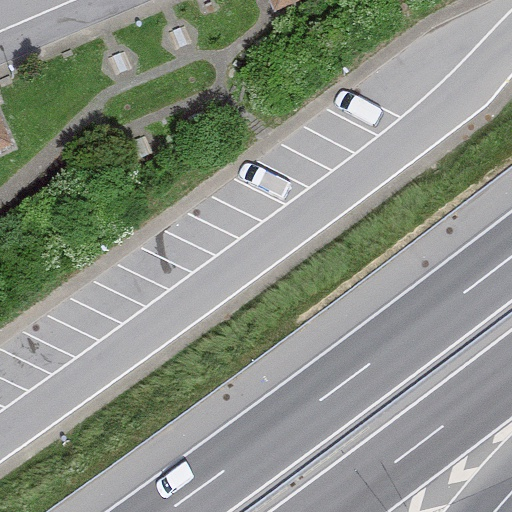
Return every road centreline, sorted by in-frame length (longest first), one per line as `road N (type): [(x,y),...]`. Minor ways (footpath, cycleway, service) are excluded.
road 1 (motorway): [(511,254),(165,511)]
road 2 (motorway): [(329,511),(511,375)]
